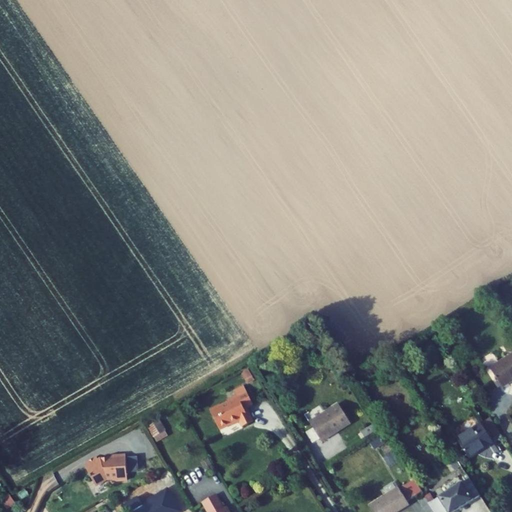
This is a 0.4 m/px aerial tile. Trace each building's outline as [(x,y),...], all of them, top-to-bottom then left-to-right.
[(423,352),(432,346),(428,341),(419,346),(423,352)] [(511,354),(490,368),(501,386),(511,378),(511,354)] [(511,378),(501,386),(502,387),(511,381),(511,378)] [(344,390),(350,386),(346,379),(339,383),(344,390)] [(210,411),(220,430),(230,425),(231,426),(240,422),(243,427),(253,422),(248,412),(246,413),(244,409),(246,408),(253,404),(244,387),(235,391),(237,396),(227,400),(228,402),(210,411)] [(338,404),(309,422),(314,429),(320,440),(336,430),(337,432),(351,424),(338,404)] [(493,442),(503,437),(491,418),(481,424),(493,442)] [(154,438),(165,431),(159,419),(147,426),(154,438)] [(385,432),(378,422),(361,432),(368,443),(385,432)] [(469,458),(493,442),(481,424),(457,440),(469,458)] [(314,444),(320,440),(314,429),(307,433),(314,444)] [(370,443),(374,450),(385,443),(381,436),(370,443)] [(96,486),(107,479),(113,479),(115,480),(116,481),(128,480),(126,456),(111,456),(112,457),(110,457),(109,458),(109,459),(101,460),(99,461),(98,458),(87,464),(88,467),(86,468),(96,486)] [(136,457),(128,457),(128,472),(137,472),(136,457)] [(455,472),(462,467),(456,458),(449,462),(455,472)] [(212,465),(208,459),(202,463),(205,469),(212,465)] [(454,511),(480,495),(467,474),(464,476),(467,480),(429,504),(434,511),(454,511)] [(422,492),(414,480),(400,489),(399,487),(370,506),(373,511),(395,511),(408,502),(407,501),(422,492)] [(204,501),(214,496),(211,490),(201,496),(204,501)] [(1,498),(5,507),(14,503),(10,494),(1,498)] [(208,511),(229,511),(226,507),(223,508),(216,495),(214,496),(204,501),(203,502),(208,511)]
